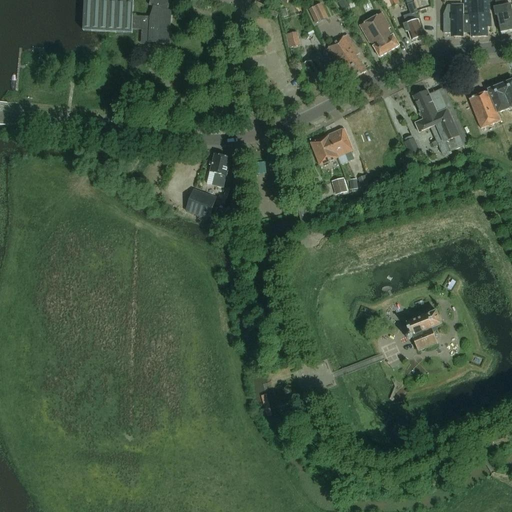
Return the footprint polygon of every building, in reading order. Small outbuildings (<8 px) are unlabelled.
[(167,11),(170,0),(150,0),(149,6),(153,7),(150,18),(133,17),(133,1),(107,0),(84,0),(83,32),(132,34),(132,30),(149,31),(149,43),(170,44),(172,12),(167,11)] [(344,0),(339,0),(337,1),(342,11),(349,7),(344,0)] [(388,0),(392,8),(400,4),(398,0),(388,0)] [(463,7),(463,34),(471,34),(471,39),(488,37),(488,28),(491,28),(490,9),(492,9),(491,0),(463,0),(464,7),(463,7)] [(502,34),(511,32),(511,11),(511,6),(506,7),(504,0),(497,0),(496,0),(497,8),(494,9),(496,15),(498,17),(502,34)] [(270,16),(272,11),(255,2),(253,7),(270,16)] [(406,24),(403,25),(406,33),(408,33),(411,41),(423,37),(418,20),(417,20),(415,14),(418,13),(414,3),(407,5),(411,15),(403,17),(406,24)] [(328,18),(322,5),(310,11),(316,24),(328,18)] [(463,37),(463,34),(463,7),(447,7),(444,15),(444,34),(454,34),(454,37),(463,37)] [(272,11),(270,16),(276,19),(279,14),(272,11)] [(380,58),(400,47),(393,36),(392,37),(388,30),(390,28),(382,14),(360,26),(370,43),(372,42),(375,47),(374,47),(380,58)] [(289,49),(300,47),(297,34),(286,36),(289,49)] [(353,81),(366,72),(356,56),(360,54),(347,36),(326,50),(346,78),(349,76),(353,81)] [(323,86),(335,77),(319,54),(305,64),(312,75),(315,75),(323,86)] [(489,92),(470,100),(482,130),(501,122),(498,114),(511,108),(511,81),(489,91),(489,92)] [(421,94),(413,98),(423,121),(416,124),(420,134),(431,129),(437,141),(432,144),(434,148),(439,146),(443,156),(469,144),(444,89),(429,96),(428,92),(426,92),(424,91),(421,92),(421,94)] [(344,129),(328,136),(329,136),(338,159),(338,158),(341,166),(348,163),(354,160),(351,153),(353,152),(344,129)] [(329,136),(311,144),(320,166),(338,159),(329,136)] [(414,139),(405,143),(410,156),(420,152),(414,139)] [(211,173),(208,185),(212,186),(223,189),(226,177),(227,177),(232,160),(215,156),(211,173)] [(361,189),(367,186),(363,177),(357,180),(361,189)] [(335,196),(347,193),(344,179),(332,183),(335,196)] [(358,190),(357,180),(350,181),(351,191),(358,190)] [(226,189),(220,205),(228,208),(234,192),(226,189)] [(208,221),(216,199),(194,191),(186,213),(208,221)] [(406,338),(407,341),(410,342),(412,341),(413,340),(418,353),(438,345),(432,330),(439,327),(442,326),(442,324),(439,317),(437,313),(407,325),(408,328),(411,335),(410,335),(407,336),(406,338)]
